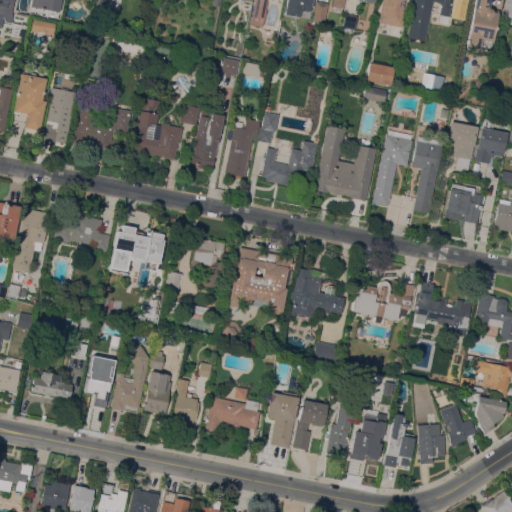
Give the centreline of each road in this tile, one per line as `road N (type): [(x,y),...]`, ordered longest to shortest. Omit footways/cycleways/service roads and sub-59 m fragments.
road 1 (residential): [(511,267),(0,164)]
road 2 (residential): [(428,504),(370,500),(0,427)]
